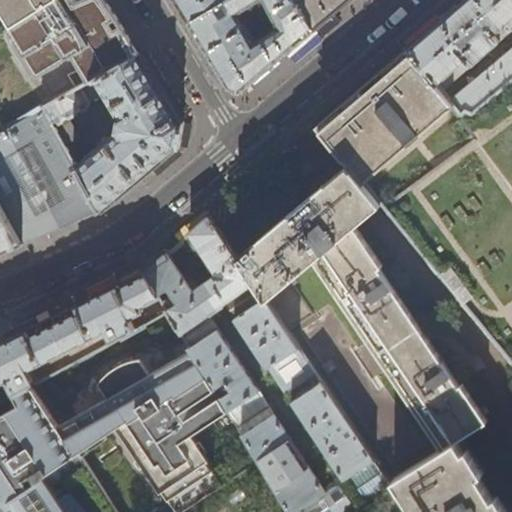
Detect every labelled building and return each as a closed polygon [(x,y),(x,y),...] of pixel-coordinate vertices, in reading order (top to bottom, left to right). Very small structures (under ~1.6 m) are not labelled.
[(0,0),(0,33),(9,27),(12,25),(51,0),(0,0)] [(133,45),(105,0),(77,0),(51,0),(12,25),(9,27),(41,78),(77,55),(92,80),(138,53),(133,45)] [(176,0),(189,20),(222,0),(176,0)] [(222,0),(189,20),(230,86),(241,91),(282,56),(315,28),(296,0),(222,0)] [(296,0),(315,28),(342,5),(348,0),(296,0)] [(407,47),(412,52),(454,102),(462,112),(467,109),(474,111),(511,80),(511,0),(462,0),(457,5),(407,47)] [(454,102),(412,52),(380,79),(330,121),(320,129),(351,165),(363,179),(382,203),(511,357),(511,80),(474,111),(467,109),(462,112),(454,102)] [(117,130),(76,164),(101,209),(145,172),(176,146),(180,121),(138,53),(92,80),(44,106),(54,125),(86,107),(88,101),(105,92),(119,117),(117,130)] [(76,164),(54,125),(44,106),(0,131),(0,202),(22,243),(55,229),(101,209),(76,164)] [(355,226),(382,203),(363,179),(351,165),(337,176),(249,248),(238,257),(237,258),(253,282),(265,299),(314,260),(440,448),(394,479),(414,511),(507,511),(497,496),(493,498),(479,476),(483,473),(463,441),(459,444),(457,440),(487,421),(460,382),(457,384),(378,267),(381,265),(355,226)] [(22,243),(0,202),(0,252),(12,247),(22,243)] [(225,302),(253,282),(237,258),(209,216),(190,232),(200,246),(219,273),(212,278),(211,277),(194,290),(169,250),(144,271),(161,299),(168,311),(181,332),(210,313),(225,302)] [(200,246),(190,232),(178,242),(189,253),(200,246)] [(119,320),(161,299),(144,271),(71,308),(0,344),(0,400),(29,384),(34,382),(35,383),(77,361),(76,359),(126,333),(119,320)] [(253,282),(225,302),(235,317),(234,317),(268,369),(269,368),(286,393),(315,373),(265,299),(253,282)] [(126,333),(168,311),(161,299),(119,320),(126,333)] [(327,490),(210,313),(181,332),(189,345),(258,459),(289,511),(342,511),(389,481),(383,472),(348,497),(338,483),(327,490)] [(0,503),(78,452),(120,425),(174,511),(180,511),(258,459),(189,345),(150,369),(140,353),(130,355),(123,359),(117,362),(105,371),(95,381),(104,395),(56,426),(29,384),(0,400),(0,503)] [(292,401),(344,480),(375,459),(321,381),(292,401)] [(116,511),(78,452),(0,503),(0,506),(3,511),(116,511)]
